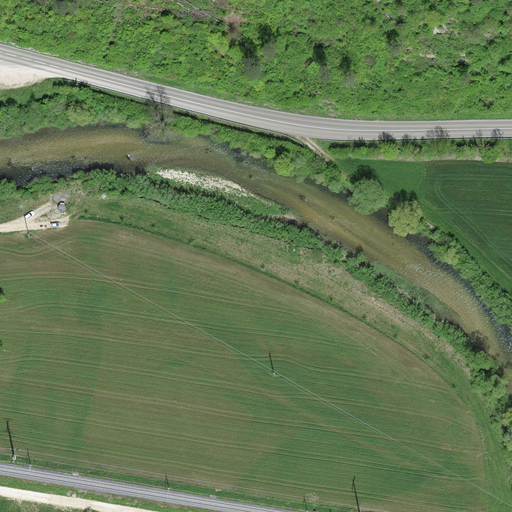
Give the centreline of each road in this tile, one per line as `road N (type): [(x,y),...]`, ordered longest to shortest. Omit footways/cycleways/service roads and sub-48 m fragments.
road 1 (primary): [(0,50),(298,124),(511,128)]
road 2 (track): [(0,489),(134,511)]
